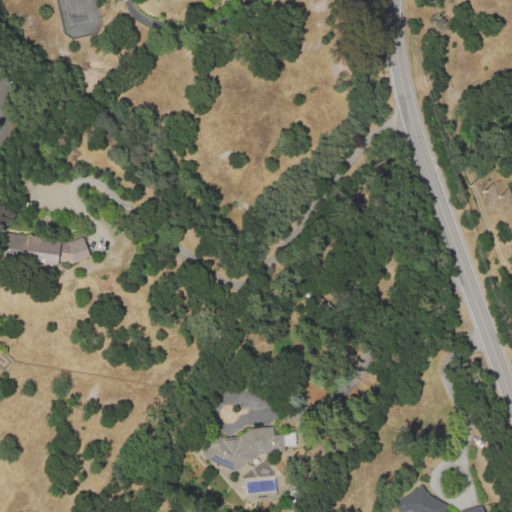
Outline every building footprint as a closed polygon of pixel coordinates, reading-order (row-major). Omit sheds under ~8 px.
[(6,234),(33,239),(32,240),(53,244),(66,243),(80,238),(87,259),(72,264),(72,266),(68,266),(50,267),(2,259),(6,234)] [(320,313),(332,300),(342,308),(329,322),(320,313)] [(305,331),(310,325),(320,333),(314,339),(305,331)] [(205,448),(212,435),(222,440),(240,439),(251,430),(273,429),(273,438),(283,438),(284,454),(258,457),(234,473),(205,460),(209,450),(205,448)] [(399,511),(395,506),(422,488),(427,497),(448,508),(445,511),(467,511),(482,507),(483,511),(399,511)]
